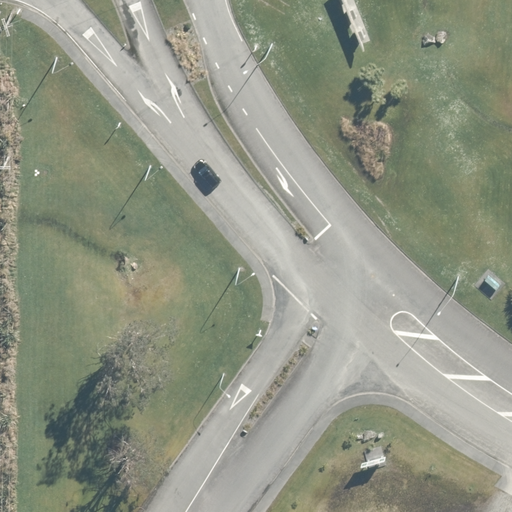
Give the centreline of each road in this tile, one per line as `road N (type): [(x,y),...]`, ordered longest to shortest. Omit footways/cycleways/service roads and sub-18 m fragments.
road 1 (unclassified): [(206,8),(327,194),(331,271)]
road 2 (unclassified): [(203,511),(317,321),(349,284)]
road 3 (primary): [(202,149),(47,0)]
road 4 (unclassified): [(349,284),(511,403)]
road 5 (unclassified): [(331,271),(272,236),(202,149)]
road 6 (primary): [(202,149),(132,0)]
